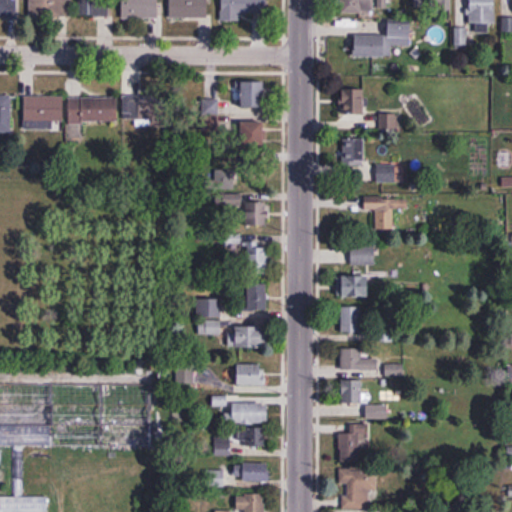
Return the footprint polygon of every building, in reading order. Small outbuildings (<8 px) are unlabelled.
[(0,0),(0,16),(17,17),(17,0),(0,0)] [(71,17),(70,0),(29,0),(30,17),(71,17)] [(108,17),(108,0),(80,0),(80,17),(108,17)] [(122,0),(122,19),(159,19),(159,0),(122,0)] [(207,0),(171,0),(171,18),(208,18),(207,0)] [(221,0),(222,17),(269,17),(268,0),(221,0)] [(375,12),(374,0),(341,0),(342,12),(375,12)] [(414,0),(415,12),(437,12),(436,0),(414,0)] [(495,0),(470,0),(470,25),(496,25),(495,0)] [(502,31),(511,31),(511,17),(502,17),(502,31)] [(387,35),(354,35),(354,57),(387,57),(387,45),(411,45),(412,21),(387,21),(387,35)] [(265,82),(242,82),(242,108),(265,108),(265,82)] [(343,88),(343,113),(365,113),(365,88),(343,88)] [(0,131),(12,132),(12,94),(0,94),(0,131)] [(126,124),(164,123),(163,94),(126,95),(126,124)] [(54,130),(54,122),(63,122),(63,95),(24,95),(24,130),(54,130)] [(118,123),(118,97),(69,97),(69,123),(118,123)] [(266,122),(233,122),(233,143),(266,143),(266,122)] [(365,137),(343,137),(343,163),(365,163),(365,137)] [(377,182),(401,182),(401,164),(377,164),(377,182)] [(225,208),(242,207),(241,195),(224,196),(225,208)] [(365,210),(376,210),(376,229),(394,229),(394,209),(408,209),(408,197),(365,197),(365,210)] [(269,225),(269,202),(247,202),(247,225),(269,225)] [(376,245),(351,245),(351,265),(376,265),(376,245)] [(267,247),(250,247),(250,271),(267,271),(267,247)] [(338,277),(338,297),(370,297),(370,277),(338,277)] [(249,284),(249,309),(267,309),(267,284),(249,284)] [(363,306),(341,306),(341,333),(363,333),(363,306)] [(221,335),(221,320),(200,320),(200,335),(221,335)] [(269,348),(269,326),(237,326),(237,348),(269,348)] [(341,371),(378,371),(378,358),(365,358),(365,348),(341,348),(341,371)] [(265,386),(265,364),(238,364),(238,386),(265,386)] [(343,404),(363,404),(363,381),(343,381),(343,404)] [(150,385),(51,385),(51,446),(150,447),(150,385)] [(269,404),(233,404),(233,424),(269,424),(269,404)] [(363,426),(340,426),(340,464),(363,464),(363,426)] [(266,448),(266,430),(239,430),(239,448),(266,448)] [(0,511),(47,511),(48,447),(19,447),(19,499),(0,498),(0,511)] [(270,482),(270,463),(244,463),(244,482),(270,482)] [(341,507),(373,506),(373,470),(341,471),(341,507)] [(265,511),(266,496),(237,496),(237,511),(265,511)]
